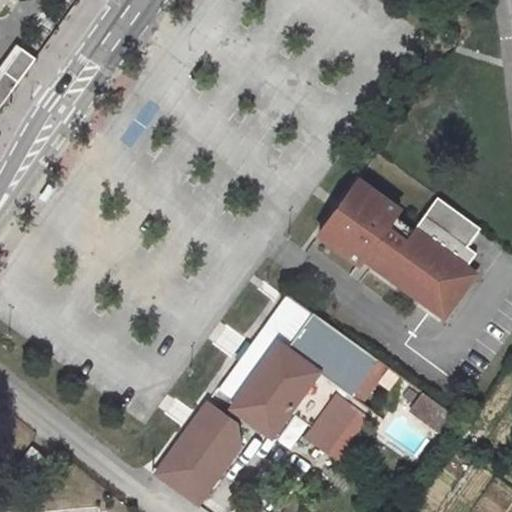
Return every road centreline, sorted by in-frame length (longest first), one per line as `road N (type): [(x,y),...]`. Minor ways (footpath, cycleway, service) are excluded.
road 1 (unclassified): [(0,221),(157,0)]
road 2 (unclassified): [(124,0),(27,136),(0,188)]
road 3 (unclassified): [(0,382),(162,511)]
road 4 (unknown): [(211,511),(266,448),(284,447),(313,466)]
